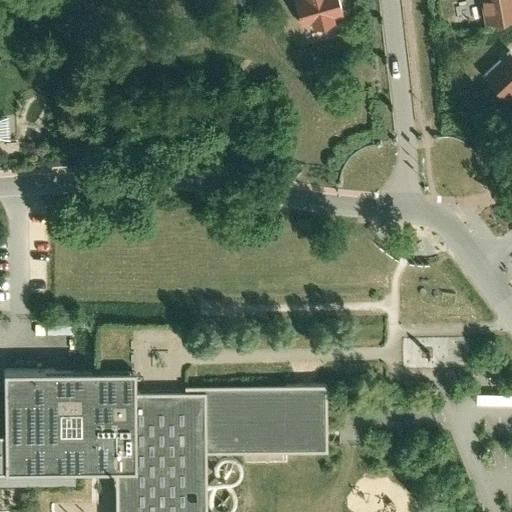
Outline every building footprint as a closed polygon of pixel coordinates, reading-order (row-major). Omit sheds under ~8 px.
[(345,0),(296,0),(301,21),(315,16),(319,28),(338,23),(335,11),(348,8),(345,0)] [(484,20),(481,0),(472,0),(476,21),(484,20)] [(511,0),(482,0),(485,18),(511,14),(511,0)] [(506,94),(511,88),(511,45),(485,69),(506,94)] [(222,511),(220,448),(284,447),(338,446),(337,381),(187,384),(167,384),(145,384),(145,366),(134,366),(74,367),(20,368),(21,468),(96,467),(101,467),(124,467),(125,511),(222,511)]
